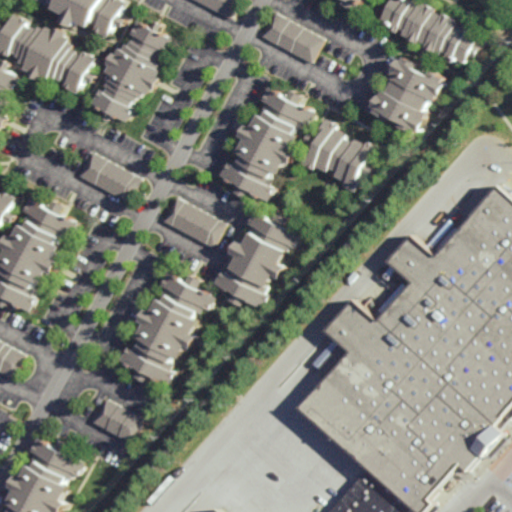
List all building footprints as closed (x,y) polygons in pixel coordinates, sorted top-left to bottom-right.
[(124,0),(130,3),(122,17),(129,21),(125,28),(118,24),(110,39),(97,31),(100,26),(94,24),(91,29),(80,23),(76,29),(64,23),(67,16),(55,9),(57,4),(52,1),(49,6),(37,0),(124,0)] [(242,0),(232,20),(194,0),(242,0)] [(370,0),(362,14),(349,6),(351,1),(349,0),(370,0)] [(419,0),(417,3),(422,6),(423,2),(429,5),(430,4),(440,9),(438,12),(446,16),(447,13),(457,19),(457,20),(462,23),(460,26),(465,29),(468,25),(478,30),(475,35),(483,39),(479,46),(482,48),(477,58),(473,56),(469,65),(462,61),(460,64),(456,62),(455,64),(449,60),(452,55),(446,52),(444,56),(439,53),(438,54),(428,49),(430,46),(423,42),(421,45),(411,40),(411,38),(406,35),(408,32),(403,29),(401,34),(393,30),(394,29),(390,27),(392,23),(385,19),(390,11),(386,9),(390,0),(393,0),(395,1),(395,0),(419,0)] [(78,51),(73,48),(75,45),(69,42),(71,39),(64,35),(66,32),(54,26),(53,29),(47,25),(45,29),(40,26),(38,29),(32,26),(32,28),(27,25),(30,20),(16,13),(8,29),(1,25),(0,27),(0,31),(5,34),(0,43),(0,50),(9,56),(12,50),(18,54),(17,56),(22,59),(20,62),(26,65),(24,68),(31,71),(29,74),(40,80),(41,78),(48,81),(49,78),(55,81),(57,78),(62,81),(63,79),(68,81),(66,86),(79,93),(86,80),(94,84),(98,75),(91,71),(98,58),(85,51),(82,55),(77,53),(78,51)] [(313,63),(263,37),(276,13),(326,39),(313,63)] [(110,65),(107,64),(113,53),(116,54),(119,48),(123,50),(126,44),(128,45),(131,40),(133,41),(136,36),(131,33),(139,20),(153,27),(156,20),(163,24),(159,31),(173,39),(167,52),(162,49),(160,55),(162,56),(159,60),(163,62),(160,68),(163,70),(160,76),(162,78),(155,90),(152,89),(149,94),(146,93),(143,98),(139,97),(137,102),(134,101),(132,106),(137,108),(129,123),(116,115),(112,122),(103,118),(107,110),(94,103),(101,89),(107,92),(109,87),(107,86),(109,81),(106,79),(109,74),(106,72),(110,65)] [(450,83),(443,96),(442,95),(438,102),(435,100),(429,110),(433,112),(429,119),(431,120),(424,132),(420,131),(419,134),(404,126),(406,121),(394,115),(392,120),(377,112),(379,108),(375,106),(382,93),(384,94),(387,88),(391,90),(397,79),(393,77),(396,71),(395,70),(401,58),(405,60),(407,56),(422,64),(420,68),(431,74),(433,70),(449,78),(446,82),(450,83)] [(10,109),(7,107),(10,101),(7,99),(10,94),(8,93),(11,89),(15,91),(22,78),(8,70),(12,63),(5,59),(1,65),(0,64),(0,128),(1,127),(4,129),(10,117),(7,115),(10,109)] [(300,152),(293,164),(289,161),(282,175),(276,172),(274,177),(278,179),(274,185),(280,188),(272,202),(254,193),(250,200),(237,193),(241,186),(223,176),(230,162),(235,164),(238,158),(242,160),(244,155),(240,152),(247,138),(242,136),(248,124),(253,127),(260,114),(266,116),(269,110),(266,109),(270,102),(265,99),(271,88),(290,98),(293,91),(303,96),(300,103),(319,113),(312,126),(307,123),(304,130),(300,128),(297,133),(302,136),(295,149),(300,152)] [(347,140),(356,144),(358,140),(369,146),(371,142),(383,149),(372,168),(380,172),(376,179),(366,173),(364,176),(367,178),(358,194),(347,188),(349,184),(338,178),(340,174),(331,169),(329,173),(318,167),(316,171),(305,164),(314,148),(317,150),(318,147),(309,142),(313,135),(319,138),(329,119),(341,126),(339,129),(350,135),(347,140)] [(94,152),(81,176),(131,203),(144,179),(94,152)] [(5,189),(3,194),(0,192),(0,188),(1,187),(0,186),(0,234),(7,221),(15,225),(20,215),(13,211),(20,197),(5,189)] [(301,407),(368,468),(413,509),(416,511),(427,511),(435,504),(429,498),(460,464),(470,474),(511,427),(511,195),(502,186),(439,255),(414,233),(388,262),(412,284),(381,318),(358,297),(328,330),(352,352),(301,407)] [(0,270),(1,269),(4,270),(7,264),(2,262),(8,249),(3,247),(10,233),(15,236),(22,222),(28,225),(30,220),(27,219),(30,213),(25,211),(33,195),(52,206),(56,199),(68,205),(64,213),(82,222),(75,236),(70,233),(66,240),(63,238),(60,243),(65,245),(57,259),(63,262),(57,274),(50,271),(44,284),(39,282),(37,286),(40,288),(36,295),(40,298),(34,311),(16,301),(12,309),(0,303),(4,294),(0,292),(0,270)] [(179,197),(166,221),(216,248),(228,224),(179,197)] [(265,213),(265,212),(273,216),(273,217),(276,219),(280,212),(292,219),(288,226),(292,228),(293,226),(301,231),(300,232),(306,235),(299,248),(294,246),(286,262),(291,265),(284,278),(278,275),(271,286),(272,287),(269,293),(274,296),(267,311),(253,303),(253,302),(249,300),(246,306),(234,300),(237,293),(233,291),(233,293),(218,285),(226,270),(231,273),(234,267),(236,267),(242,256),(235,252),(242,239),(249,243),(258,226),(251,223),(258,209),(265,213)] [(188,282),(192,275),(204,282),(200,289),(219,298),(212,312),(206,309),(203,315),(201,314),(198,319),(202,321),(195,335),(202,338),(196,350),(188,346),(181,360),(177,358),(174,364),(176,366),(173,372),(178,374),(171,387),(153,378),(149,385),(137,379),(141,371),(123,362),(130,348),(135,351),(137,346),(141,347),(144,340),(140,338),(147,324),(142,322),(148,310),(153,312),(160,299),(165,302),(168,297),(165,295),(168,289),(162,286),(169,273),(188,282)] [(0,340),(0,371),(15,379),(28,355),(0,340)] [(109,399),(96,423),(135,444),(148,420),(109,399)] [(61,446),(66,438),(78,444),(73,452),(77,455),(92,463),(85,476),(80,473),(77,479),(73,478),(70,483),(75,486),(68,499),(73,501),(66,511),(64,511),(62,511),(61,511),(11,511),(13,509),(16,511),(20,505),(15,502),(22,489),(13,485),(18,475),(21,477),(23,474),(28,477),(35,463),(41,466),(43,462),(39,460),(43,453),(37,450),(45,436),(59,444),(58,445),(61,446)] [(330,511),(368,468),(413,509),(410,511),(330,511)]
